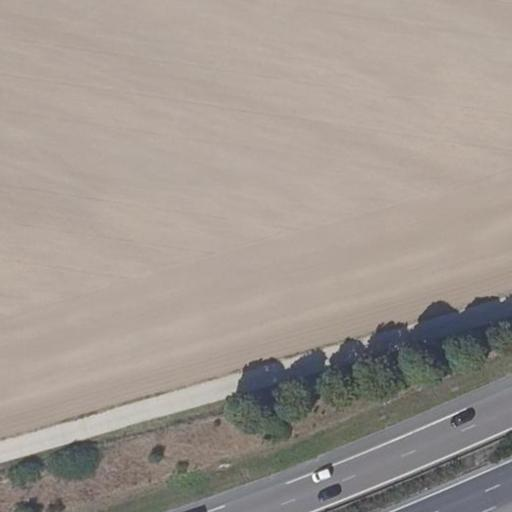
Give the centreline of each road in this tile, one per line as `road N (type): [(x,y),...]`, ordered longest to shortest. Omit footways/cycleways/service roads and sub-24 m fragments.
road 1 (track): [(0,447),(511,298)]
road 2 (trunk): [(511,408),(262,511)]
